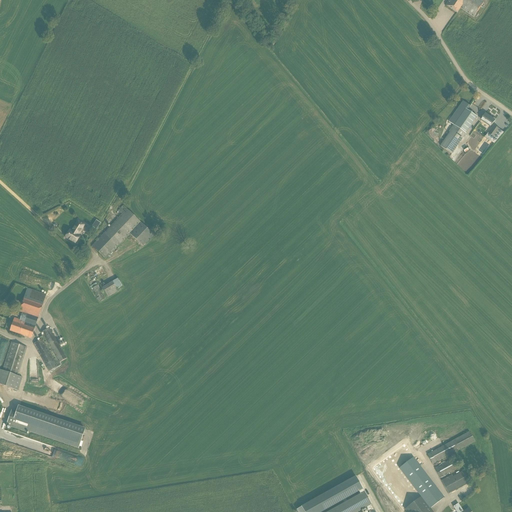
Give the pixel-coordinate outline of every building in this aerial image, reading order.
[(449,0),(448,1),(446,6),(457,13),(460,8),(473,17),(484,3),(479,0),(449,0)] [(468,111),(471,107),(463,101),(448,122),(454,125),(449,132),(450,133),(441,146),(452,154),(478,117),(468,111)] [(485,115),(482,119),(481,120),(490,127),(495,121),(491,118),(485,115)] [(494,126),(488,134),(493,137),(490,141),(494,144),(504,133),(500,130),(494,126)] [(120,217),(92,247),(105,259),(130,234),(143,246),(153,235),(123,206),(116,213),(120,217)] [(69,229),(64,238),(75,245),(80,236),(79,235),(80,233),(85,225),(78,220),(71,230),(69,229)] [(101,223),(96,220),(92,226),(96,229),(101,223)] [(118,292),(112,282),(102,288),(108,298),(118,292)] [(96,283),(90,287),(99,302),(105,299),(96,283)] [(14,318),(11,327),(10,332),(31,339),(46,295),(27,289),(19,311),(27,314),(25,322),(19,320),(14,318)] [(67,334),(52,306),(47,309),(61,337),(67,334)] [(34,344),(36,348),(49,372),(61,365),(59,363),(66,359),(49,328),(42,332),(44,335),(39,338),(40,340),(34,344)] [(11,343),(2,371),(18,376),(27,348),(11,343)] [(34,381),(33,358),(26,359),(27,381),(34,381)] [(22,378),(18,376),(2,371),(0,370),(0,384),(18,391),(22,378)] [(26,431),(78,449),(85,429),(18,406),(16,411),(11,410),(6,425),(26,432),(26,431)] [(427,455),(432,465),(474,442),(469,432),(427,455)] [(49,457),(52,449),(22,438),(19,446),(49,457)] [(57,457),(59,451),(52,449),(50,454),(57,457)] [(444,497),(414,458),(399,469),(421,497),(422,497),(430,508),(444,497)] [(456,469),(451,460),(434,469),(440,478),(456,469)] [(453,477),(442,483),(448,494),(469,482),(467,478),(466,476),(463,471),(453,477)] [(356,477),(303,506),(305,511),(322,511),(358,492),(360,495),(364,492),(356,477)] [(360,495),(328,511),(358,511),(367,507),(368,511),(370,511),(374,510),(364,492),(360,495)] [(0,505),(12,505),(11,493),(0,493),(0,505)] [(405,509),(407,511),(432,511),(430,508),(422,497),(421,497),(405,509)]
